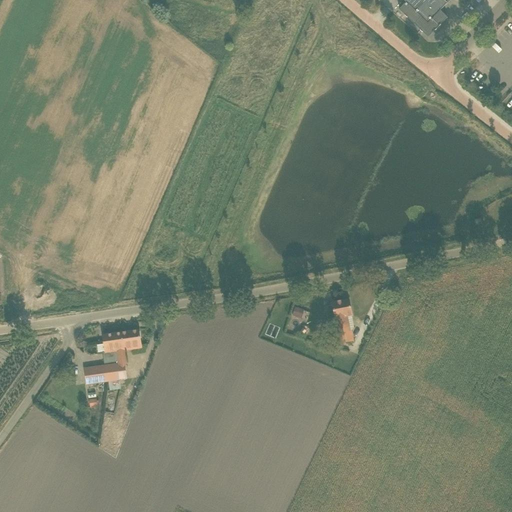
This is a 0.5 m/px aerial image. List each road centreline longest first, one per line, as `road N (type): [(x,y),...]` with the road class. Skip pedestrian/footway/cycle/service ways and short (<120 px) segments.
road 1 (unclassified): [(68,319),(511,242)]
road 2 (unclassified): [(0,433),(67,335),(68,319)]
